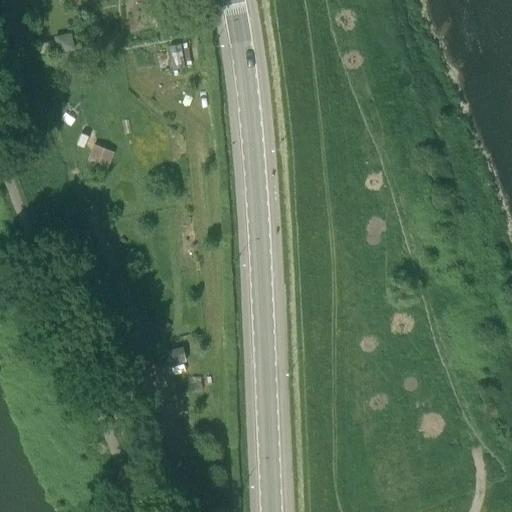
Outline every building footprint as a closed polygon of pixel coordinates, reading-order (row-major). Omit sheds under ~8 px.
[(2,0),(0,0),(0,52),(6,67),(26,59),(2,0)] [(180,49),(168,51),(172,71),(184,69),(180,49)] [(164,52),(157,54),(158,61),(166,59),(164,52)] [(82,149),(87,138),(79,135),(74,146),(82,149)] [(92,145),(85,162),(105,169),(111,153),(92,145)]
